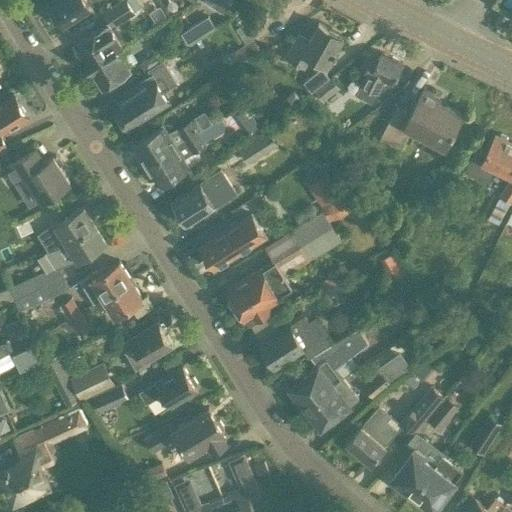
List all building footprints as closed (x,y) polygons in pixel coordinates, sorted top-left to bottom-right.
[(50,0),(48,2),(62,24),(92,5),(88,0),(50,0)] [(74,43),(89,66),(116,48),(123,44),(113,27),(135,13),(126,0),(118,0),(101,11),(108,22),(102,26),(74,43)] [(242,14),(237,17),(241,23),(246,20),(242,14)] [(214,26),(208,16),(190,27),(196,37),(214,26)] [(262,32),(252,17),(235,29),(244,43),(231,52),(238,62),(260,48),(253,38),(262,32)] [(285,57),(306,68),(312,57),(326,66),(343,36),(318,22),(309,38),(298,33),(285,57)] [(130,70),(116,48),(89,66),(102,87),(130,70)] [(393,81),(403,62),(381,51),(376,62),(371,59),(361,83),(378,92),(385,77),(393,81)] [(145,71),(148,69),(162,60),(157,52),(140,63),(145,71)] [(155,109),(148,98),(161,90),(162,92),(177,82),(162,60),(148,69),(154,78),(141,86),(139,83),(127,91),(129,94),(112,104),(118,113),(116,115),(123,126),(125,124),(126,127),(155,109)] [(328,77),(320,68),(303,81),(311,91),(314,88),(328,77)] [(314,88),(322,98),(338,86),(330,76),(328,77),(314,88)] [(380,139),(400,149),(410,130),(445,147),(462,113),(439,102),(440,98),(423,89),(411,113),(397,106),(380,139)] [(0,147),(8,144),(2,132),(27,117),(15,94),(0,101),(0,147)] [(246,107),(236,114),(250,133),(260,126),(246,107)] [(133,142),(147,164),(214,123),(206,110),(167,134),(161,125),(133,142)] [(221,134),(214,123),(147,164),(160,184),(187,166),(183,158),(221,134)] [(497,133),(494,132),(483,153),(473,147),(462,169),(486,181),(494,166),(510,174),(511,169),(511,141),(507,139),(506,135),(500,132),(497,133)] [(240,146),(248,159),(262,150),(254,137),(240,146)] [(27,173),(42,198),(63,185),(69,181),(63,171),(53,155),(44,160),(36,147),(6,165),(16,180),(27,173)] [(235,191),(221,169),(172,199),(187,222),(235,191)] [(511,176),(508,175),(489,216),(501,221),(511,195),(511,176)] [(319,198),(324,205),(343,192),(338,185),(319,198)] [(360,204),(351,191),(322,209),(291,229),(310,259),(341,239),(329,220),(340,218),(360,204)] [(44,251),(46,253),(95,222),(83,203),(52,222),(58,231),(45,239),(51,248),(44,251)] [(200,245),(214,266),(264,234),(250,212),(200,245)] [(76,260),(107,241),(95,222),(46,253),(55,267),(76,260)] [(15,224),(0,230),(0,245),(21,236),(15,224)] [(380,255),(393,278),(409,269),(395,247),(380,255)] [(93,301),(103,295),(104,296),(130,279),(119,260),(107,267),(105,263),(79,279),(93,301)] [(258,268),(225,289),(248,325),(272,311),(268,304),(278,298),(277,296),(291,287),(274,261),(260,270),(258,268)] [(342,279),(337,272),(321,281),(326,289),(342,279)] [(38,273),(9,286),(15,298),(15,299),(43,286),(38,273)] [(129,304),(141,297),(130,279),(104,296),(116,318),(132,308),(129,304)] [(9,286),(0,289),(0,304),(15,298),(9,286)] [(43,286),(15,299),(21,311),(49,298),(43,286)] [(71,298),(60,305),(69,319),(80,312),(71,298)] [(80,312),(69,319),(78,333),(89,326),(80,312)] [(260,341),(276,364),(322,334),(309,314),(302,319),(300,317),(289,324),(288,323),(260,341)] [(28,330),(23,318),(5,326),(11,338),(28,330)] [(157,321),(121,343),(127,354),(136,349),(143,361),(171,344),(157,321)] [(312,355),(317,362),(302,374),(304,375),(291,385),(306,405),(334,384),(333,383),(343,376),(336,366),(370,340),(361,325),(312,355)] [(0,353),(8,349),(5,341),(0,342),(0,353)] [(35,344),(12,354),(19,371),(42,360),(35,344)] [(410,367),(399,352),(378,367),(380,370),(390,382),(410,367)] [(65,369),(58,354),(44,361),(51,376),(65,369)] [(114,384),(103,361),(70,376),(81,399),(114,384)] [(401,382),(412,390),(421,379),(423,381),(432,370),(426,364),(401,382)] [(149,399),(161,391),(169,405),(197,388),(183,365),(143,390),(149,399)] [(363,384),(373,396),(390,382),(380,370),(363,384)] [(130,397),(122,381),(91,395),(99,411),(130,397)] [(73,384),(59,391),(66,406),(80,399),(73,384)] [(341,394),(334,384),(306,405),(321,424),(333,415),(335,416),(350,405),(349,405),(358,398),(350,387),(341,394)] [(445,395),(434,385),(401,424),(402,424),(413,433),(445,395)] [(429,420),(440,429),(458,406),(447,397),(429,420)] [(362,424),(361,424),(346,441),(371,462),(402,424),(401,424),(400,423),(379,405),(362,424)] [(174,428),(170,421),(143,437),(152,450),(177,435),(188,453),(208,441),(212,448),(226,440),(221,433),(224,431),(208,406),(174,428)] [(60,418),(59,416),(32,429),(32,428),(14,436),(23,456),(0,467),(15,498),(49,482),(35,452),(41,449),(41,448),(87,427),(79,409),(60,418)] [(468,444),(484,454),(504,424),(487,413),(468,444)] [(403,484),(400,488),(410,495),(440,455),(433,464),(421,456),(424,452),(415,446),(392,476),(403,484)] [(434,508),(461,470),(440,455),(410,495),(421,504),(424,500),(434,508)] [(264,459),(252,464),(258,481),(270,476),(264,459)] [(142,468),(147,481),(166,474),(161,461),(142,468)] [(255,511),(247,494),(258,489),(248,465),(234,471),(242,487),(234,490),(241,505),(228,511),(255,511)] [(141,485),(128,489),(135,508),(147,503),(141,485)] [(228,511),(225,511),(213,511),(209,501),(201,505),(194,489),(180,495),(187,511),(228,511)] [(476,498),(465,511),(511,511),(511,508),(494,495),(486,505),(476,498)]
